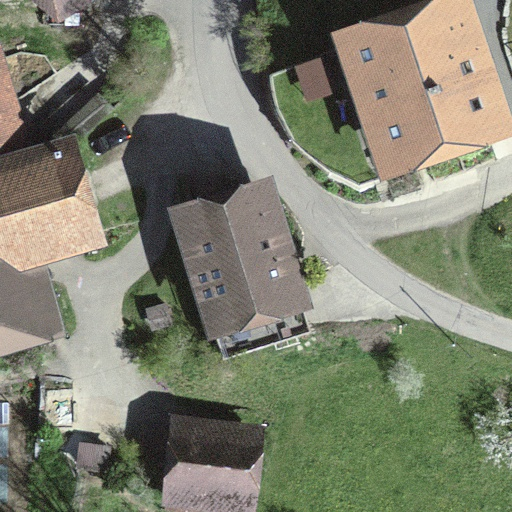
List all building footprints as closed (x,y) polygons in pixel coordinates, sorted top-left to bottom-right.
[(81,0),(56,0),(71,12),(81,0)] [(511,100),(478,6),(356,50),(407,189),(511,151),(511,100)] [(344,35),(298,46),(305,81),(352,70),(344,35)] [(0,52),(0,382),(77,359),(54,282),(113,265),(82,159),(39,172),(2,52),(0,52)] [(197,231),(232,348),(313,323),(278,207),(197,231)] [(177,434),(167,511),(271,511),(280,447),(177,434)]
